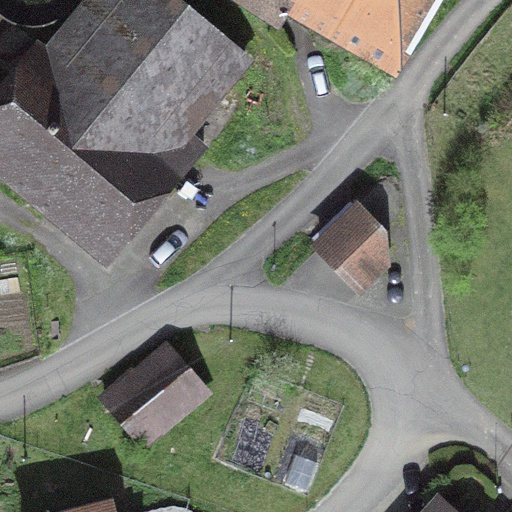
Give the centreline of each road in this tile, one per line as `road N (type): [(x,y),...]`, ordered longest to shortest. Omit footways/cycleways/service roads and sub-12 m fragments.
road 1 (residential): [(208,302),(405,102)]
road 2 (residential): [(405,102),(423,381)]
road 3 (residential): [(208,302),(326,333),(423,381)]
road 4 (residential): [(0,395),(208,302)]
road 5 (residential): [(423,381),(380,466),(329,511)]
road 6 (residential): [(405,102),(499,0)]
